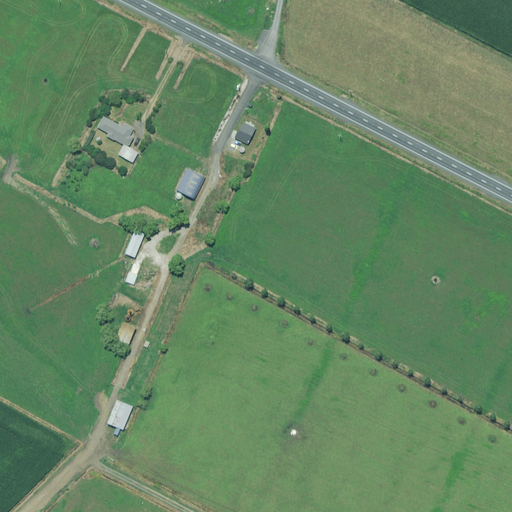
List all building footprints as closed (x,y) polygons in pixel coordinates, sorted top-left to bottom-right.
[(124,127),(105,117),(99,128),(110,134),(108,136),(125,145),(119,155),(134,163),(139,153),(130,147),(135,138),(131,136),(135,128),(126,123),(124,127)] [(257,128),(244,122),(236,138),(249,145),(257,128)] [(206,178),(188,169),(178,191),(195,199),(206,178)] [(146,235),(136,231),(127,254),(136,258),(146,235)] [(142,267),(134,264),(130,274),(138,277),(142,267)] [(137,328),(125,323),(117,340),(130,345),(137,328)] [(134,407),(118,401),(109,424),(124,430),(134,407)]
